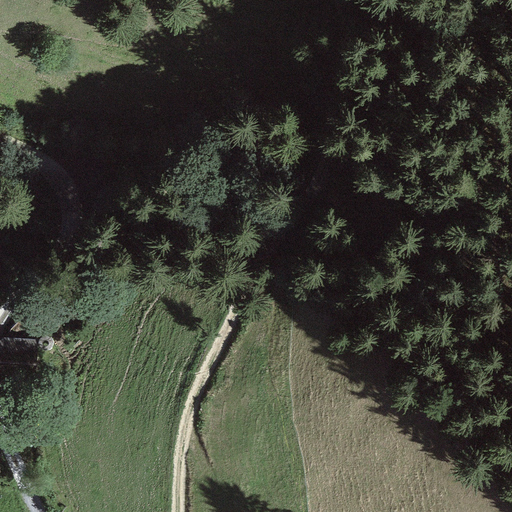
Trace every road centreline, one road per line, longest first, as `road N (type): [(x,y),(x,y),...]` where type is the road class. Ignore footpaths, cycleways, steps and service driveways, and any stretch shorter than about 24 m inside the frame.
road 1 (track): [(342,0),(345,46),(330,145),(315,186),(262,258),(197,392),(178,467),(177,511)]
road 2 (track): [(0,140),(49,167),(72,214),(66,244),(0,322)]
